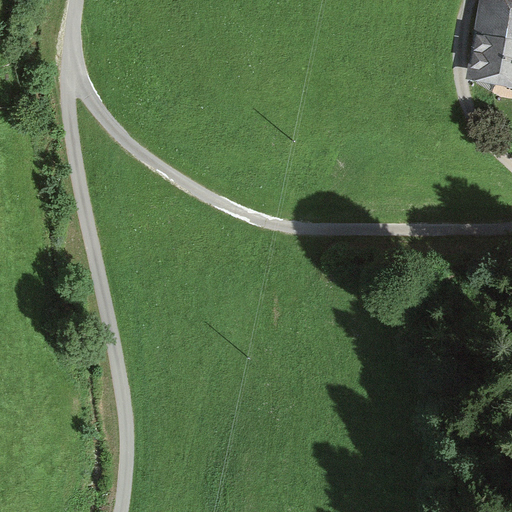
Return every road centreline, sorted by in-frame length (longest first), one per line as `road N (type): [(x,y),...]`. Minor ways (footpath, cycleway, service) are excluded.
road 1 (unclassified): [(77,0),(69,103),(126,419),(120,511)]
road 2 (track): [(511,235),(327,232),(230,209),(172,179),(122,136),(70,65)]
road 3 (track): [(469,12),(461,72),(468,108),(511,157)]
